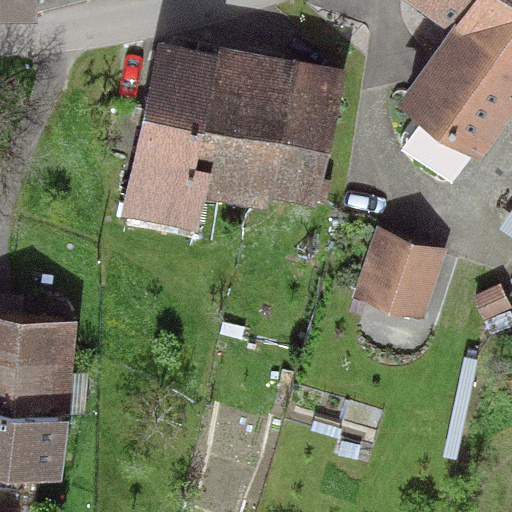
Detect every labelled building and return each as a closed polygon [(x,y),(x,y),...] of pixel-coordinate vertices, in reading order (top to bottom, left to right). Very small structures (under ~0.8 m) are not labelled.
[(0,0),(0,23),(38,23),(37,0),(0,0)] [(511,0),(404,0),(451,31),(399,106),(482,162),(511,119),(511,0)] [(219,52),(158,40),(123,217),(199,232),(206,197),(267,209),(270,197),(318,206),(346,69),(221,44),(219,52)] [(511,209),(500,228),(511,235),(511,209)] [(376,227),(353,299),(424,322),(447,249),(376,227)] [(511,305),(502,284),(474,296),(484,320),(511,307),(511,305)] [(78,322),(0,310),(0,475),(63,483),(70,422),(66,422),(78,322)]
